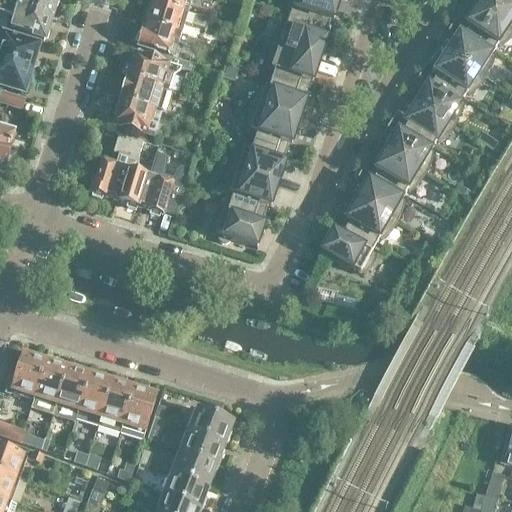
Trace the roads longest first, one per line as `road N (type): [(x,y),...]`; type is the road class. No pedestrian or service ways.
road 1 (residential): [(240,511),(282,400),(1,310)]
road 2 (residential): [(35,215),(278,293),(320,188)]
road 3 (residential): [(320,188),(447,0)]
road 4 (residential): [(35,215),(101,0)]
road 5 (residential): [(379,0),(320,188)]
